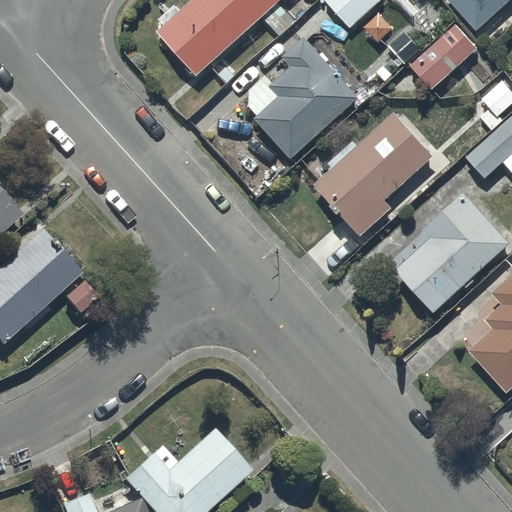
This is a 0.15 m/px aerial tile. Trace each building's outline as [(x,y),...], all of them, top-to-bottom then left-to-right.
[(286,0),(197,0),(182,15),(174,7),(158,23),(164,30),(157,36),(198,81),(286,0)] [(325,0),(324,2),(351,32),(384,2),(382,0),(325,0)] [(511,0),(443,0),(477,35),(511,2),(511,0)] [(480,51),(456,24),(409,67),(433,94),(480,51)] [(360,102),(306,41),(283,61),(291,71),(273,86),(266,79),(250,94),(250,112),(257,120),(254,122),(291,163),(360,102)] [(491,133),(504,123),(500,119),(511,108),(511,94),(502,82),(480,101),(489,111),(479,119),(491,133)] [(435,159),(396,117),(359,148),(356,144),(329,166),(334,173),(314,190),(331,210),(330,211),(340,222),(343,220),(361,240),(392,211),(386,204),(435,159)] [(504,123),(491,133),(464,157),(486,182),(503,166),(511,175),(511,119),(510,117),(504,123)] [(511,248),(466,196),(424,234),(431,242),(394,275),(433,319),(511,248)] [(0,238),(21,219),(0,197),(0,238)] [(81,278),(58,253),(52,258),(35,238),(0,269),(0,348),(3,352),(81,278)] [(511,278),(492,297),(501,307),(484,324),(492,333),(468,354),(508,398),(511,394),(511,278)] [(97,299),(82,284),(64,302),(79,317),(97,299)] [(129,479),(159,511),(204,511),(250,469),(212,428),(178,461),(164,446),(129,479)] [(145,511),(140,500),(112,511),(145,511)]
